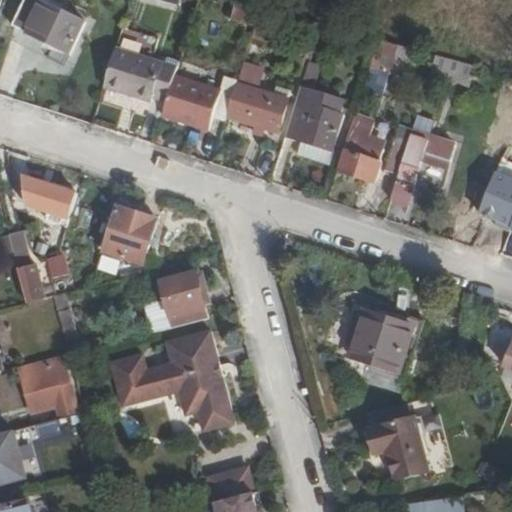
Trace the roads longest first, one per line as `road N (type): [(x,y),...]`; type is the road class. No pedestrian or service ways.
road 1 (residential): [(238,200),(315,511)]
road 2 (residential): [(238,200),(511,286)]
road 3 (residential): [(0,122),(238,200)]
